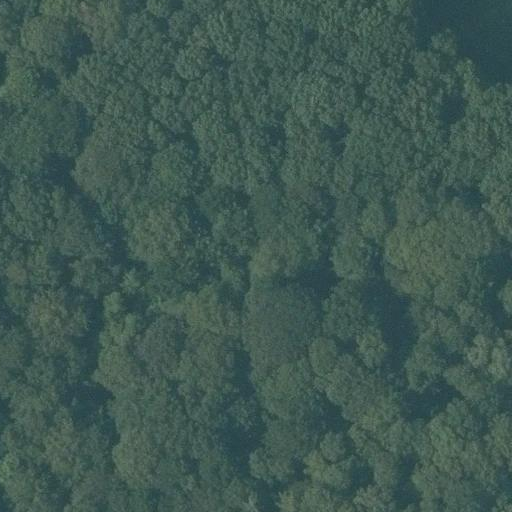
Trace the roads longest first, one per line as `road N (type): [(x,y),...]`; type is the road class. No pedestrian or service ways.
road 1 (track): [(0,215),(511,219)]
road 2 (unclassified): [(411,0),(464,68),(511,95)]
